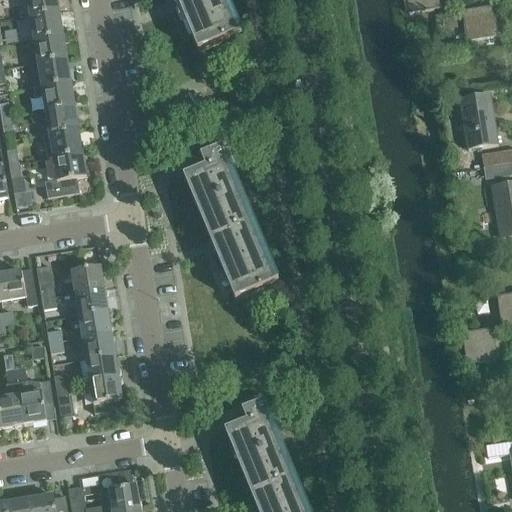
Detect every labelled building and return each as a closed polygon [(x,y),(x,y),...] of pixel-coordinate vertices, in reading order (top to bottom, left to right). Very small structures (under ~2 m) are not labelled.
[(57,0),(26,0),(30,20),(60,15),(57,0)] [(198,55),(242,36),(242,35),(237,37),(221,0),(175,0),(194,45),(198,55)] [(441,11),(438,0),(406,0),(410,16),(441,11)] [(462,13),(467,44),(498,39),(494,8),(462,13)] [(60,15),(30,20),(34,43),(64,39),(60,15)] [(455,16),(436,19),(438,34),(457,31),(455,16)] [(64,39),(34,43),(38,67),(68,62),(64,39)] [(68,62),(38,67),(42,91),(72,86),(68,62)] [(72,86),(42,91),(46,114),(76,109),(72,86)] [(460,102),(468,153),(498,148),(490,97),(460,102)] [(10,105),(0,107),(0,109),(2,121),(13,119),(10,105)] [(76,109),(46,114),(49,137),(79,132),(76,109)] [(4,135),(15,133),(13,119),(2,121),(4,135)] [(49,137),(44,138),(47,161),(53,160),(83,155),(79,132),(49,137)] [(274,286),(224,165),(229,163),(224,151),(202,160),(206,171),(184,180),(236,303),(279,285),(279,284),(274,286)] [(17,152),(7,154),(9,167),(19,165),(17,152)] [(511,152),(482,157),(484,171),(491,170),(511,166),(511,152)] [(57,185),(87,180),(83,155),(53,160),(57,185)] [(12,182),(21,180),(19,165),(9,167),(12,182)] [(511,166),(491,170),(493,181),(511,178),(511,166)] [(4,171),(0,172),(0,202),(9,201),(4,171)] [(501,241),(511,239),(511,186),(493,190),(501,241)] [(29,195),(16,197),(19,210),(32,208),(29,195)] [(50,269),(37,272),(42,302),(55,299),(50,269)] [(101,269),(72,274),(76,296),(104,292),(101,269)] [(32,272),(0,277),(0,296),(1,304),(26,300),(27,309),(38,308),(32,272)] [(104,292),(76,296),(79,318),(108,314),(104,292)] [(511,295),(497,298),(502,330),(511,328),(511,295)] [(43,313),(57,311),(55,299),(42,302),(43,313)] [(480,303),(482,316),(492,314),(489,301),(480,303)] [(108,314),(79,318),(83,340),(112,336),(108,314)] [(5,328),(14,327),(12,315),(3,316),(5,328)] [(462,336),(467,367),(497,362),(492,331),(462,336)] [(61,334),(47,336),(49,346),(62,344),(61,334)] [(112,336),(83,340),(86,362),(115,358),(112,336)] [(51,357),(64,354),(62,344),(49,346),(51,357)] [(4,357),(8,383),(17,382),(16,372),(13,356),(4,357)] [(115,358),(86,362),(90,384),(119,380),(115,358)] [(26,371),(16,372),(17,382),(28,380),(26,371)] [(68,377),(54,380),(56,390),(70,387),(68,377)] [(109,404),(122,402),(119,380),(90,384),(95,417),(111,414),(109,404)] [(39,385),(41,394),(31,396),(29,384),(18,386),(25,427),(56,422),(50,384),(39,385)] [(25,427),(18,386),(8,387),(10,399),(0,400),(0,410),(3,430),(25,427)] [(61,421),(75,419),(70,387),(56,390),(61,421)] [(248,426),(226,435),(257,511),(302,511),(265,420),(270,418),(265,406),(243,415),(248,426)] [(131,473),(120,475),(121,485),(132,484),(131,473)] [(109,492),(112,511),(135,511),(140,511),(137,488),(109,492)] [(86,511),(83,490),(68,492),(71,511),(86,511)] [(53,497),(28,501),(29,511),(68,511),(66,501),(54,503),(53,497)] [(5,505),(6,511),(29,511),(28,501),(5,505)]
